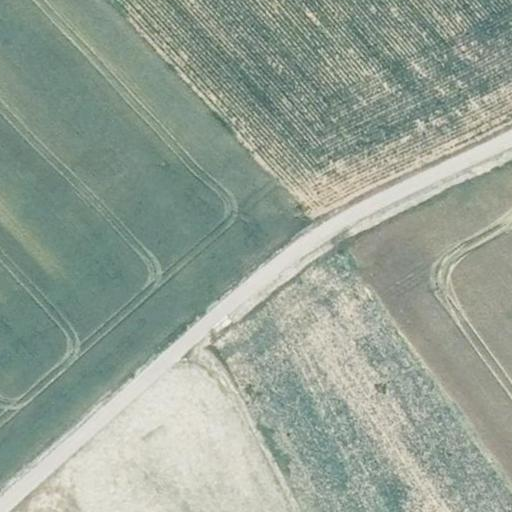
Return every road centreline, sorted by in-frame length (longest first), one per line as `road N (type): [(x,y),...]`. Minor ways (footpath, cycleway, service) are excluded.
road 1 (track): [(0,507),(291,253),(348,215),(511,139)]
road 2 (track): [(287,511),(212,385),(180,347)]
